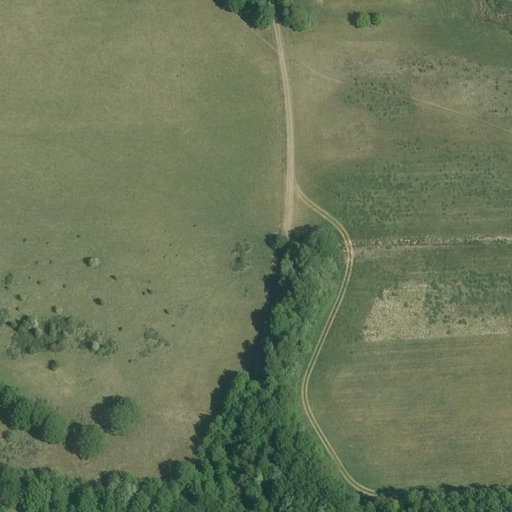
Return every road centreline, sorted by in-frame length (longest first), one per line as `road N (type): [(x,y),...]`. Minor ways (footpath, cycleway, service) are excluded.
road 1 (track): [(272,0),(290,163),(285,252),(256,370)]
road 2 (track): [(172,511),(256,370)]
